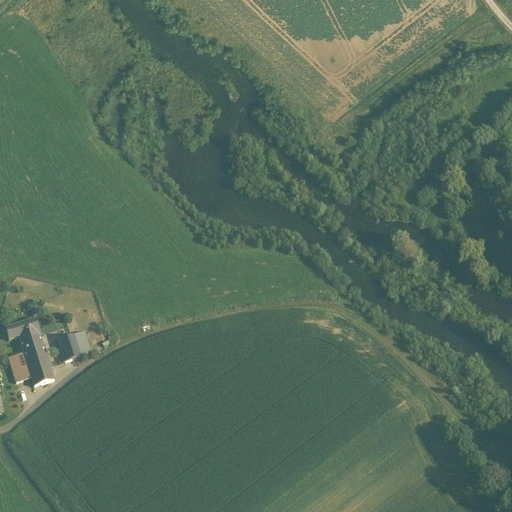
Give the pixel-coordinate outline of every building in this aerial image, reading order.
[(35,321),(5,330),(9,342),(18,339),(22,351),(42,345),(40,339),(41,338),(35,321)] [(83,334),(75,337),(79,351),(88,348),(83,334)] [(75,337),(58,342),(64,364),(81,359),(79,351),(75,337)] [(42,345),(22,351),(23,355),(31,380),(34,389),(54,382),(42,345)] [(88,348),(79,351),(81,359),(90,356),(88,348)] [(23,355),(8,360),(16,385),(31,380),(23,355)]
